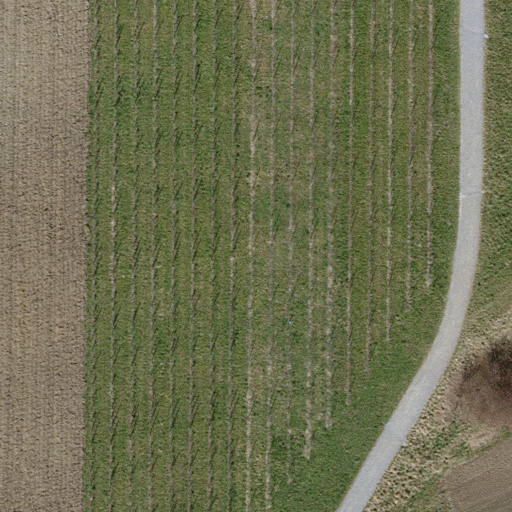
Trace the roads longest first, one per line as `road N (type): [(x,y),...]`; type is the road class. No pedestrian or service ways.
road 1 (track): [(471,0),(473,201),(459,305),(438,363),(348,511)]
road 2 (track): [(396,511),(470,440),(511,414)]
